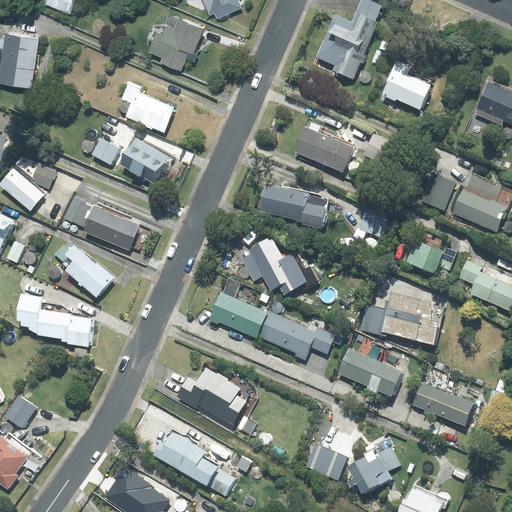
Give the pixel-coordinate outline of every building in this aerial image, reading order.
[(79,0),(51,0),(49,4),(73,15),(79,0)] [(240,3),(243,1),(242,0),(207,0),(214,16),(220,14),(222,18),(237,12),(235,7),(241,5),(240,3)] [(385,21),(383,21),(391,5),(381,0),(369,0),(358,22),(342,14),(321,55),(340,65),(337,71),(342,74),(344,71),(359,78),(367,63),(369,63),(373,55),(371,54),(376,44),(374,43),(385,21)] [(156,52),(169,58),(167,62),(188,71),(193,59),(201,63),(205,54),(202,52),(213,28),(189,17),(184,28),(176,25),(172,35),(165,32),(156,52)] [(13,30),(5,68),(8,68),(5,82),(38,89),(48,39),(44,38),(45,36),(13,30)] [(381,50),(375,63),(382,65),(387,53),(381,50)] [(405,59),(388,95),(402,101),(403,99),(429,111),(441,85),(417,73),(420,66),(405,59)] [(511,88),(493,80),(481,108),(511,121),(511,88)] [(138,107),(132,120),(170,137),(181,111),(144,95),(147,89),(133,84),(125,101),(138,107)] [(313,126),(302,152),(352,173),(363,147),(329,133),(331,127),(318,121),(315,127),(313,126)] [(357,126),(354,133),(365,138),(368,131),(357,126)] [(379,133),(369,155),(400,170),(410,149),(379,133)] [(106,140),(97,156),(116,167),(125,151),(106,140)] [(143,141),(128,169),(160,187),(175,160),(143,141)] [(96,142),(85,143),(85,162),(96,162),(96,142)] [(53,192),(61,174),(44,166),(37,181),(23,168),(6,187),(35,214),(50,197),(48,196),(51,193),(52,192),(53,192)] [(437,172),(425,201),(448,211),(461,182),(437,172)] [(267,213),(302,219),(302,220),(310,222),(309,224),(332,229),(336,207),(335,207),(337,199),(326,194),(273,184),(267,213)] [(458,214),(506,232),(511,214),(511,203),(500,199),(500,201),(467,189),(458,214)] [(85,211),(89,204),(79,199),(68,220),(77,225),(79,223),(85,226),(91,214),(85,211)] [(131,223),(133,217),(104,206),(100,215),(96,213),(93,222),(96,223),(91,235),(135,253),(145,228),(131,223)] [(363,229),(386,238),(395,215),(372,206),(363,229)] [(0,255),(4,258),(21,225),(0,213),(0,255)] [(59,215),(56,222),(61,224),(64,217),(59,215)] [(290,259),(278,237),(254,249),(256,254),(246,259),(258,282),(268,276),(276,291),(284,287),(289,295),(315,282),(300,254),(290,259)] [(420,241),(410,263),(441,269),(442,266),(454,272),(463,252),(447,245),(447,246),(420,241)] [(19,244),(11,260),(21,265),(29,249),(19,244)] [(68,246),(57,257),(67,266),(77,255),(68,246)] [(82,264),(72,275),(103,301),(121,280),(105,266),(104,267),(83,249),(75,258),(82,264)] [(480,285),(476,294),(511,309),(511,282),(485,272),(487,267),(472,260),(464,278),(480,285)] [(225,292),(213,321),(222,325),(223,323),(264,339),(264,337),(274,313),(238,298),(244,283),(234,279),(228,293),(225,292)] [(453,307),(442,305),(442,301),(400,291),(396,308),(410,311),(408,320),(392,316),(388,331),(445,345),(451,322),(449,321),(453,307)] [(266,292),(263,300),(271,304),(275,297),(266,292)] [(342,302),(349,307),(353,302),(346,296),(342,302)] [(74,346),(74,347),(95,350),(99,322),(79,320),(79,317),(51,314),(53,302),(30,299),(27,325),(30,326),(29,329),(36,330),(36,333),(44,337),(44,339),(69,342),(69,345),(74,346)] [(301,353),(300,357),(310,360),(315,347),(333,354),(340,335),(313,324),(311,328),(274,313),(264,337),(301,353)] [(345,373),(375,387),(374,389),(385,394),(386,391),(400,397),(411,372),(356,348),(345,373)] [(193,378),(182,397),(202,408),(204,406),(239,426),(253,401),(243,395),(247,389),(211,368),(203,383),(193,378)] [(429,384),(420,407),(430,411),(429,414),(439,418),(440,415),(472,427),(481,404),(429,384)] [(263,390),(259,397),(273,405),(277,398),(263,390)] [(506,394),(496,390),(491,407),(500,410),(506,394)] [(214,485),(213,487),(230,497),(240,479),(226,470),(228,467),(212,457),(216,452),(204,445),(205,443),(178,428),(162,456),(182,468),(178,475),(204,490),(208,482),(214,485)] [(0,443),(0,482),(12,492),(24,477),(22,476),(35,460),(32,458),(36,452),(16,436),(11,442),(5,437),(0,443)] [(352,461),(320,444),(308,466),(340,483),(352,461)] [(386,453),(388,458),(382,461),(380,456),(358,466),(363,477),(354,481),(357,488),(367,484),(371,493),(392,484),(388,475),(399,471),(398,469),(404,466),(396,449),(386,453)] [(130,496),(143,504),(137,511),(154,511),(169,491),(145,474),(130,496)] [(450,511),(456,500),(420,485),(408,511),(450,511)]
